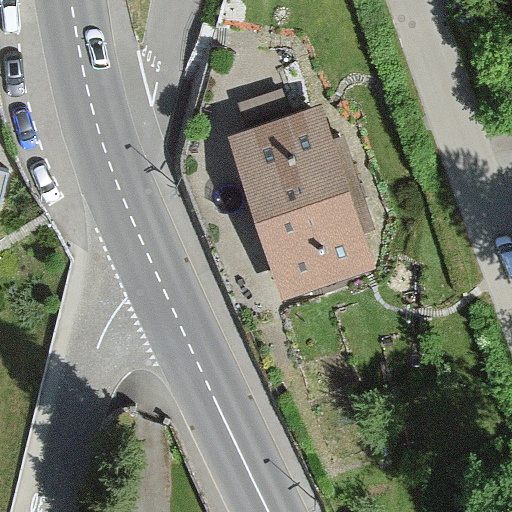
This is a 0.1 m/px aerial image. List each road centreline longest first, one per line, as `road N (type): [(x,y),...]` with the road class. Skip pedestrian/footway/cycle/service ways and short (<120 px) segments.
road 1 (secondary): [(268,511),(123,203)]
road 2 (residential): [(40,511),(123,203)]
road 3 (residential): [(411,0),(511,296)]
road 4 (secondary): [(123,203),(92,114),(69,0)]
road 5 (residential): [(123,203),(173,0)]
